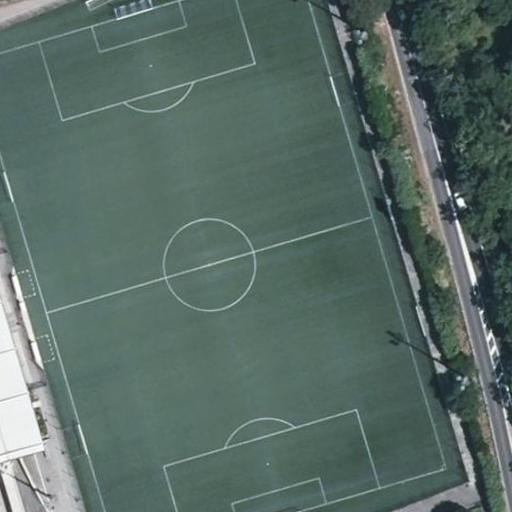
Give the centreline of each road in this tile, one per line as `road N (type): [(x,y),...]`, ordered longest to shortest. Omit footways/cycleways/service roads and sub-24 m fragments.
road 1 (secondary): [(449,195),(511,498)]
road 2 (secondary): [(449,195),(389,0)]
road 3 (secondary): [(511,383),(449,195)]
